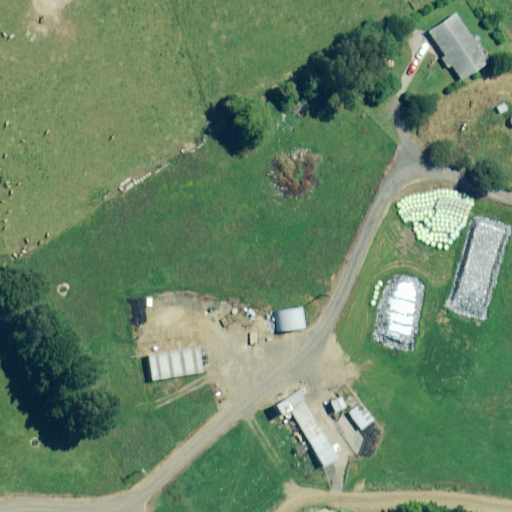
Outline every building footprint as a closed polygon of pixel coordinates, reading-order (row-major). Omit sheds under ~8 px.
[(485,63),(453,16),(427,33),(458,81),(485,63)] [(358,87),(350,92),(358,103),(365,98),(358,87)] [(501,100),(490,107),(496,117),(507,110),(501,100)] [(306,329),(303,309),(276,313),(279,332),(306,329)] [(202,373),(198,348),(145,357),(149,382),(202,373)] [(307,382),(301,373),(292,380),(298,389),(307,382)] [(289,411),(284,400),(271,407),(277,417),(289,411)] [(335,459),(304,403),(289,412),(321,468),(335,459)] [(372,421),(361,404),(347,414),(358,430),(372,421)]
